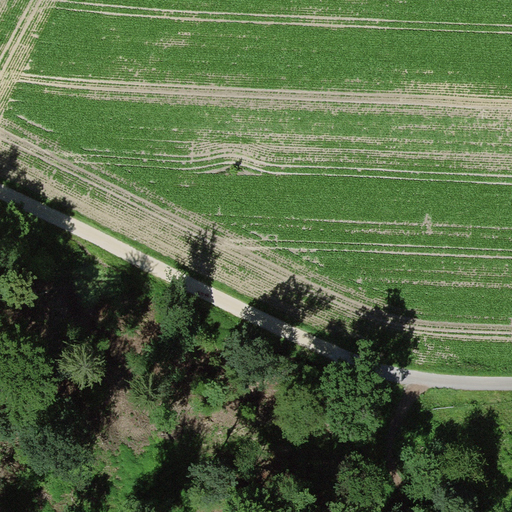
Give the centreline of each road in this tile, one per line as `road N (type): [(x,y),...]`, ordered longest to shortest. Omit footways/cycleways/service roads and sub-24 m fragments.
road 1 (track): [(0,188),(288,335)]
road 2 (track): [(511,382),(456,384),(360,366),(288,335)]
